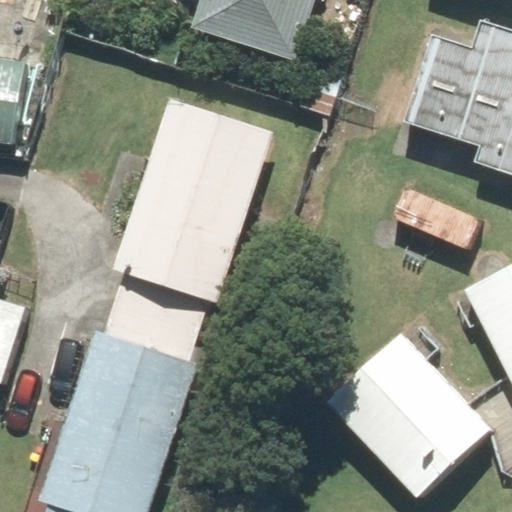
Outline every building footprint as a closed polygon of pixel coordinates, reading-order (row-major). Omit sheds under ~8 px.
[(210,0),(200,30),(306,64),(327,0),(210,0)] [(511,28),(490,21),(481,49),(439,36),(410,127),(481,150),(476,166),(511,177),(511,28)] [(0,144),(15,147),(32,61),(0,54),(0,144)] [(127,274),(220,304),(229,307),(287,127),(185,94),(127,274)] [(511,270),(465,294),(511,384),(511,270)] [(36,310),(0,299),(0,380),(14,384),(36,310)] [(158,511),(207,363),(108,331),(49,511),(158,511)] [(494,433),(408,335),(333,401),(419,499),(494,433)]
